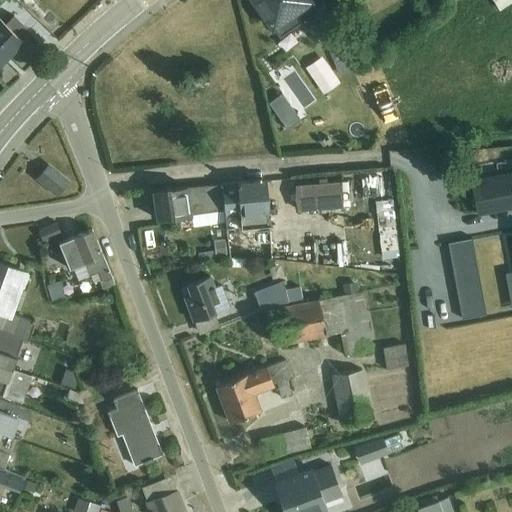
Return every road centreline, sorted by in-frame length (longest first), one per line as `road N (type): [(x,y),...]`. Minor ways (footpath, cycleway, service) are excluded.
road 1 (residential): [(218,511),(105,204)]
road 2 (residential): [(408,164),(133,175),(101,195)]
road 3 (residential): [(101,195),(71,115),(46,82)]
road 4 (tertiary): [(46,82),(138,0)]
